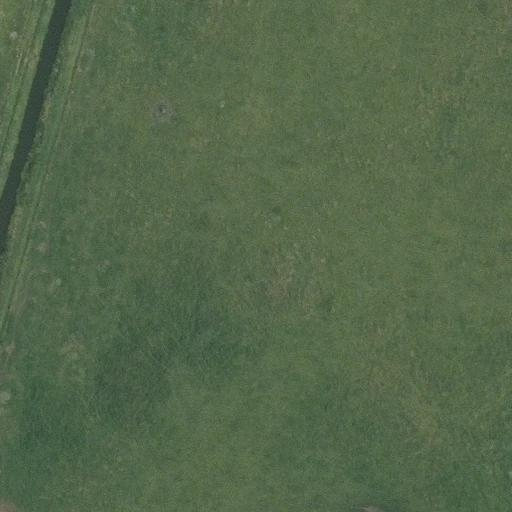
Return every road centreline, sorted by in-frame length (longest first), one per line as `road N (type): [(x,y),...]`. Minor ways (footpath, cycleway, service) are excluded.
road 1 (track): [(0,354),(83,0)]
road 2 (track): [(0,132),(33,0)]
